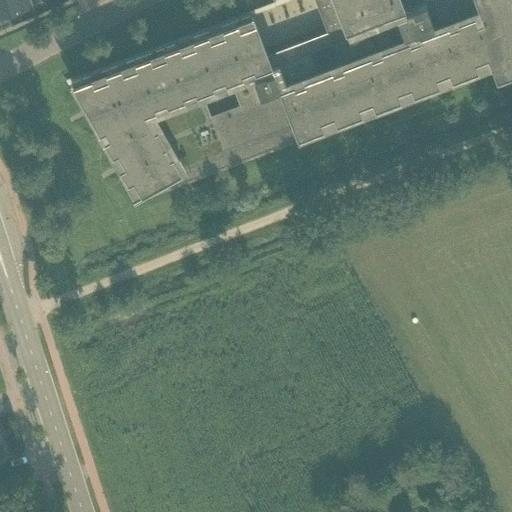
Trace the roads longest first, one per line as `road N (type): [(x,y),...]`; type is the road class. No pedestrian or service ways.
road 1 (track): [(0,321),(511,126)]
road 2 (tertiary): [(80,511),(0,266)]
road 3 (unknown): [(262,0),(267,40),(118,101)]
road 4 (residential): [(0,65),(131,0)]
